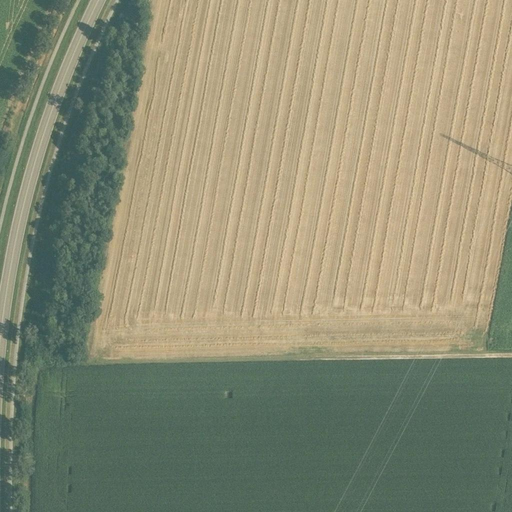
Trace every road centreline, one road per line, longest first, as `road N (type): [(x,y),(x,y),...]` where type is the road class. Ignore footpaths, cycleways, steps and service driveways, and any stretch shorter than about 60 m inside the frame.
road 1 (track): [(511,357),(32,363),(29,511)]
road 2 (primary): [(0,335),(28,181),(98,0)]
